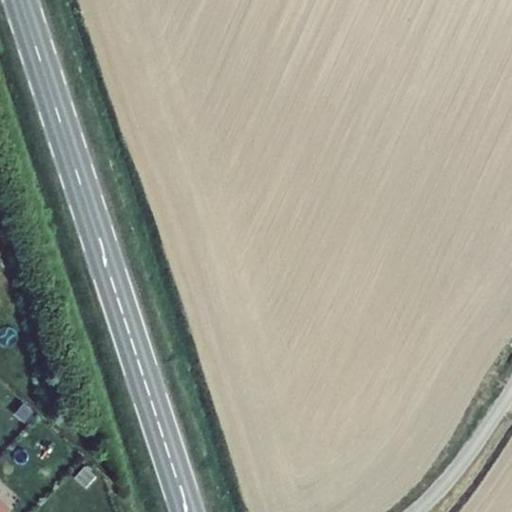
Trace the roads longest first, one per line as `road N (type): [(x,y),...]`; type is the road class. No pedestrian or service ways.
road 1 (tertiary): [(187,511),(21,0)]
road 2 (unclassified): [(417,511),(448,482),(511,390)]
